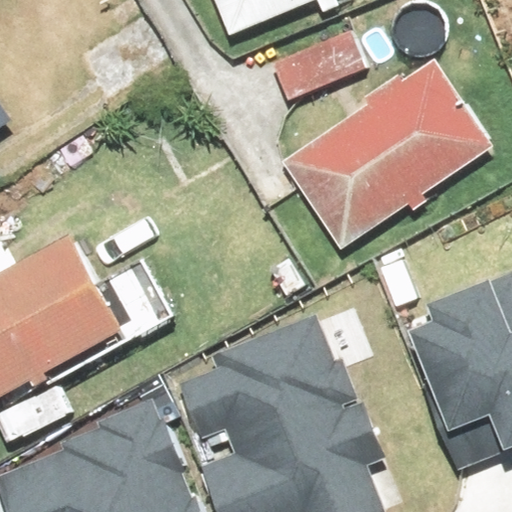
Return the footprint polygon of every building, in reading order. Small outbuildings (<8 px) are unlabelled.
[(230,0),(245,34),(327,0),(230,0)] [(153,8),(78,56),(112,110),(187,63),(153,8)] [(358,30),(281,63),(299,102),(375,69),(358,30)] [(354,247),(508,140),(447,54),(293,161),(354,247)] [(0,137),(30,118),(0,73),(0,137)] [(0,399),(144,319),(92,227),(0,278),(0,399)] [(511,287),(510,283),(414,321),(463,441),(504,425),(511,443),(511,287)] [(231,373),(189,388),(234,511),(388,511),(374,472),(405,461),(350,311),(225,357),(231,373)] [(84,462),(27,483),(37,511),(207,511),(170,410),(119,428),(122,437),(81,452),(84,462)]
